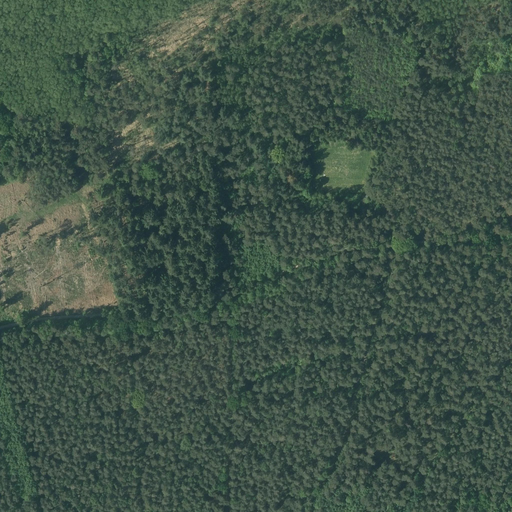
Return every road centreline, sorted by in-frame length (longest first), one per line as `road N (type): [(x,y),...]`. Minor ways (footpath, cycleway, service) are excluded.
road 1 (track): [(0,329),(233,294),(344,248),(511,236)]
road 2 (track): [(310,511),(336,459),(394,244)]
road 3 (track): [(233,294),(228,511)]
road 4 (track): [(281,275),(270,154),(313,151)]
